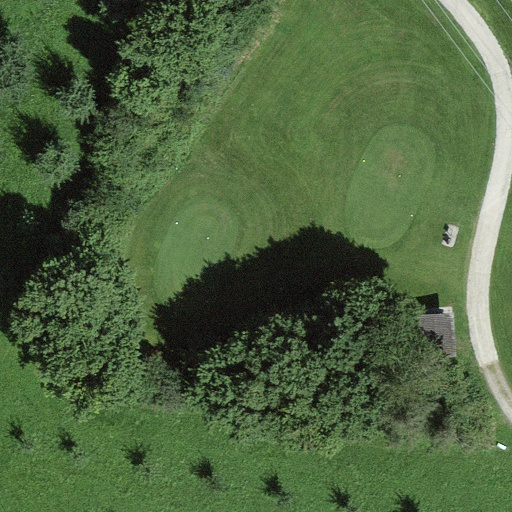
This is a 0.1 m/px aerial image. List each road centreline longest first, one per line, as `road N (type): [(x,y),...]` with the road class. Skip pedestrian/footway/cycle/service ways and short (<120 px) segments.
road 1 (track): [(511,143),(475,306),(485,357),(511,413)]
road 2 (track): [(451,0),(490,52),(511,125)]
